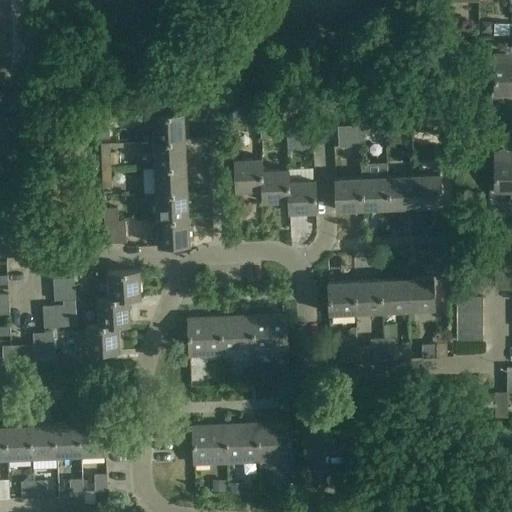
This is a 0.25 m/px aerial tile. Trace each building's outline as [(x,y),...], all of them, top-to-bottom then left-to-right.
[(511,94),(511,62),(505,63),(505,54),(494,54),(494,95),(511,94)] [(446,97),(422,98),(422,110),(446,109),(446,97)] [(232,107),(233,119),(255,118),(254,106),(232,107)] [(447,121),(446,109),(422,110),(423,122),(438,121),(438,122),(447,121)] [(185,140),(184,113),(141,115),(141,128),(152,127),(153,141),(185,140)] [(88,139),(87,117),(75,118),(76,140),(88,139)] [(99,117),(87,117),(88,139),(100,139),(99,117)] [(108,117),(99,117),(100,139),(109,138),(108,117)] [(260,118),(261,130),(283,129),(282,117),(260,118)] [(255,118),(233,119),(233,128),(255,127),(255,118)] [(438,121),(423,122),(416,122),(416,131),(438,130),(438,122),(438,121)] [(391,123),(385,124),(386,133),(392,132),(412,131),(411,123),(391,123)] [(386,133),(385,124),(371,124),(372,133),(386,133)] [(337,126),(338,138),(360,137),(360,125),(337,126)] [(287,129),(287,141),(309,140),(309,128),(287,129)] [(283,129),(261,130),(261,139),(283,138),(283,129)] [(360,137),(338,138),(338,147),(361,146),(360,137)] [(186,166),(185,140),(153,141),(154,167),(186,166)] [(309,140),(287,141),(288,149),(309,148),(309,140)] [(101,143),(102,165),(110,165),(109,143),(101,143)] [(495,193),(511,193),(511,159),(506,160),(506,152),(495,152),(495,193)] [(236,191),(262,190),(263,190),(262,170),(263,170),(262,158),(234,159),(236,191)] [(110,165),(102,165),(103,187),(112,186),(110,165)] [(187,192),(186,166),(154,167),(155,193),(187,192)] [(263,202),(289,201),(288,169),(263,170),(262,170),(263,190),(262,190),(263,202)] [(440,174),(413,175),(415,207),(442,206),(440,174)] [(413,175),(388,176),(389,208),(415,207),(413,175)] [(388,176),(361,177),(363,209),(389,208),(388,176)] [(363,209),(361,177),(335,179),(336,211),(363,209)] [(288,181),(289,201),(290,213),(317,211),(315,180),(288,181)] [(188,218),(187,192),(155,193),(157,219),(188,218)] [(104,208),(104,222),(117,222),(118,222),(117,208),(104,208)] [(189,245),(188,218),(157,219),(158,246),(189,245)] [(125,221),(118,222),(117,222),(117,243),(126,243),(125,221)] [(117,222),(104,222),(105,244),(117,243),(117,222)] [(0,236),(0,245),(18,245),(18,236),(0,236)] [(18,245),(0,245),(0,257),(19,257),(18,245)] [(507,289),(507,266),(495,266),(495,289),(507,289)] [(107,272),(109,298),(109,299),(128,298),(141,297),(139,270),(107,272)] [(0,284),(8,284),(8,276),(0,276),(0,284)] [(433,277),(406,279),(407,311),(435,310),(433,277)] [(66,301),(65,278),(53,278),(54,301),(66,301)] [(74,278),(65,278),(66,301),(75,300),(74,278)] [(406,279),(379,280),(381,312),(407,311),(406,279)] [(379,280),(354,281),(356,313),(381,312),(379,280)] [(356,313),(354,281),(328,282),(329,314),(356,313)] [(0,294),(0,306),(9,306),(9,294),(0,294)] [(97,299),(98,325),(118,324),(118,325),(130,324),(128,298),(109,299),(109,298),(97,299)] [(457,298),(457,314),(483,314),(483,298),(457,298)] [(56,327),(54,305),(43,306),(44,328),(56,327)] [(66,305),(54,305),(56,327),(68,327),(66,305)] [(9,306),(0,306),(0,315),(9,315),(9,306)] [(457,314),(457,328),(483,328),(483,314),(457,314)] [(285,315),(251,316),(253,353),(287,351),(285,315)] [(251,316),(219,318),(221,354),(253,353),(251,316)] [(221,354),(219,318),(188,319),(190,356),(221,354)] [(98,325),(86,325),(88,352),(119,351),(118,325),(118,324),(98,325)] [(0,337),(10,337),(10,327),(0,327),(0,337)] [(483,328),(457,328),(457,342),(483,342),(483,328)] [(33,333),(34,346),(34,355),(45,354),(44,332),(33,333)] [(53,332),(44,332),(45,354),(54,354),(53,332)] [(395,338),(383,339),(384,360),(396,359),(395,346),(395,338)] [(383,339),(371,340),(372,361),(384,360),(383,339)] [(335,342),(336,351),(357,349),(357,340),(335,342)] [(357,340),(357,349),(358,361),(372,361),(371,340),(357,340)] [(422,344),(422,358),(436,357),(436,344),(422,344)] [(409,345),(395,346),(396,359),(410,359),(409,345)] [(34,346),(22,347),(23,367),(35,366),(34,355),(34,346)] [(12,367),(11,347),(2,348),(3,368),(12,367)] [(22,347),(11,347),(12,367),(23,367),(22,347)] [(357,349),(336,351),(336,362),(358,361),(357,349)] [(506,418),(507,392),(495,392),(494,418),(506,418)] [(104,422),(79,423),(80,455),(106,454),(104,422)] [(79,423),(54,424),(56,456),(80,455),(79,423)] [(290,423),(257,424),(258,461),(291,460),(290,423)] [(54,424),(30,425),(32,457),(56,456),(54,424)] [(257,424),(225,425),(227,462),(258,461),(257,424)] [(30,425),(5,426),(7,458),(32,457),(30,425)] [(227,462),(225,425),(193,427),(193,464),(227,462)] [(108,490),(107,474),(94,475),(95,491),(108,490)] [(69,479),(70,496),(83,495),(82,479),(69,479)] [(34,498),(33,481),(21,482),(22,498),(34,498)] [(46,481),(33,481),(34,498),(47,497),(46,481)]
